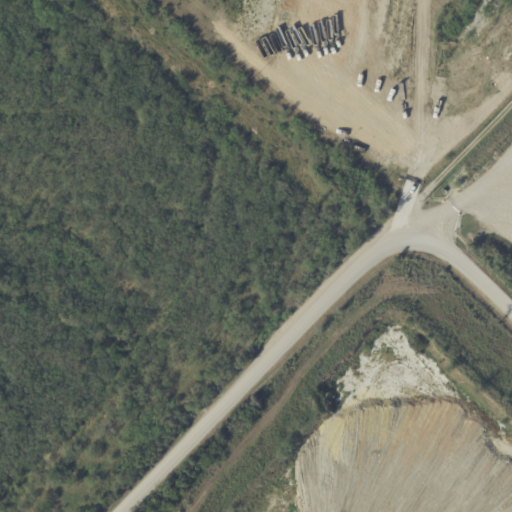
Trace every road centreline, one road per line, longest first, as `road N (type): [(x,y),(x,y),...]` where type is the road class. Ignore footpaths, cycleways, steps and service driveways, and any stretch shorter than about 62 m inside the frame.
road 1 (residential): [(413,199),(115,511)]
road 2 (residential): [(511,298),(413,199)]
